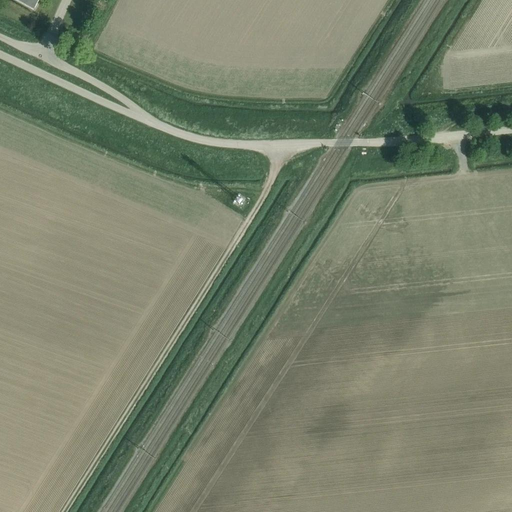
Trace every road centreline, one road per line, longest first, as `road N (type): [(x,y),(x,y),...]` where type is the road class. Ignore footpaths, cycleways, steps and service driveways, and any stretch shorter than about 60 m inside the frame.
road 1 (unclassified): [(511,129),(355,142),(212,142),(0,54)]
road 2 (track): [(285,144),(255,209),(63,511)]
